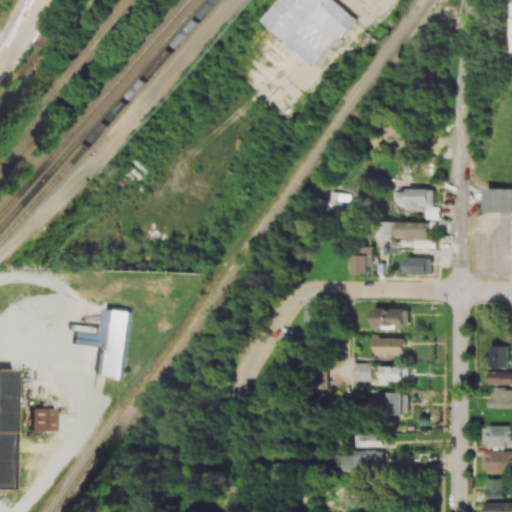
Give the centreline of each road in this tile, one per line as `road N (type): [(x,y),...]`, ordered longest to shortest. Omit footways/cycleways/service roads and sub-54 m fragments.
road 1 (track): [(0,251),(97,162),(237,0)]
road 2 (residential): [(511,290),(307,290),(238,384)]
road 3 (track): [(0,278),(62,287),(64,444),(15,511)]
road 4 (residential): [(472,0),(457,290)]
road 5 (residential): [(457,290),(455,511)]
road 6 (residential): [(238,384),(234,511)]
